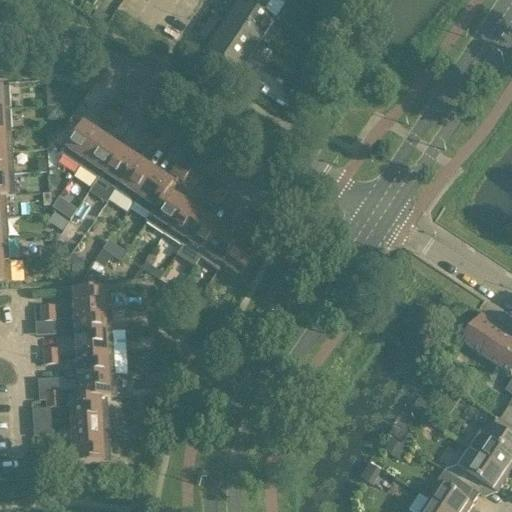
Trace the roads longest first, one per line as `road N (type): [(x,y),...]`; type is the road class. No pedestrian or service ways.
road 1 (residential): [(0,51),(68,53),(122,69),(251,146),(326,178)]
road 2 (tertiary): [(368,206),(216,442),(209,511)]
road 3 (tertiary): [(233,511),(246,438),(385,217)]
road 4 (tertiary): [(507,0),(368,206)]
road 5 (tertiary): [(385,217),(511,30)]
road 6 (residential): [(511,303),(385,217)]
